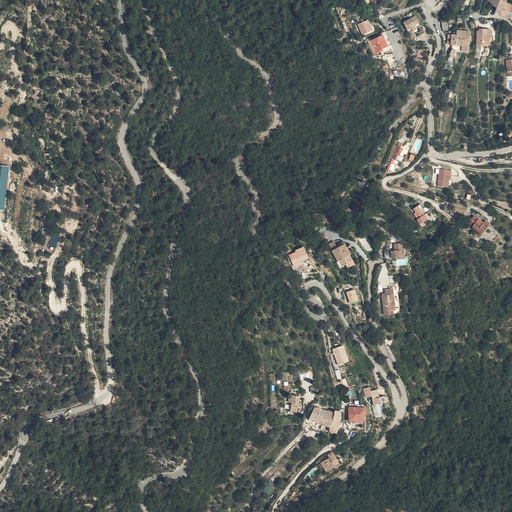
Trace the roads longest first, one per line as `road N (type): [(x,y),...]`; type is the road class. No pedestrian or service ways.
road 1 (residential): [(403,412),(329,296),(306,285),(322,314),(307,312),(256,234),(257,204),(235,162),(237,149),(277,116),(265,74),(232,44),(208,0)]
road 2 (track): [(148,0),(177,94),(151,150),(184,186),(185,198),(167,309),(201,400),(183,468),(144,481),(143,511)]
road 3 (residential): [(118,0),(125,47),(144,87),(122,128),(138,186),(109,269),(108,390),(27,427),(0,489)]
road 4 (residential): [(403,412),(402,386),(372,321),(369,284),(383,234),(376,221),(347,209),(345,185),(423,84),(435,153),(511,148)]
road 5 (residential): [(281,511),(348,473),(387,441),(403,412)]
road 6 (unknown): [(248,511),(254,486),(304,427),(308,380)]
